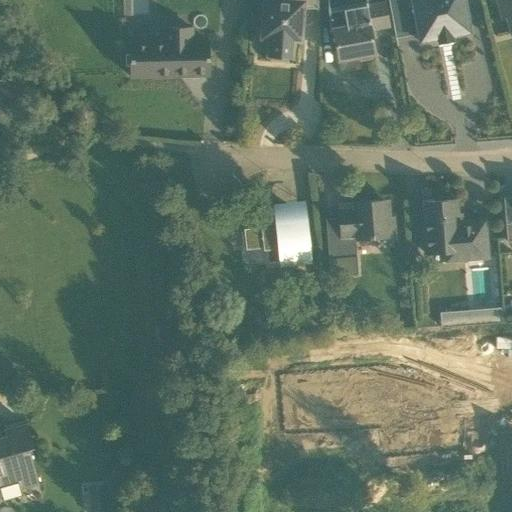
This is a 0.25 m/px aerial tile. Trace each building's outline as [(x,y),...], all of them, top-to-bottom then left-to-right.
[(301,40),(301,39),(304,0),(300,0),(263,0),(261,37),(268,38),(267,55),(271,55),(271,60),(287,61),(287,56),(292,57),(293,40),(301,40)] [(414,10),(418,33),(419,41),(437,38),(438,42),(453,39),(452,35),(470,32),(464,0),(388,0),(391,15),(414,10)] [(511,0),(496,0),(502,19),(506,17),(511,35),(511,34),(511,0)] [(360,56),(361,59),(371,57),(370,55),(375,54),(370,29),(389,26),(384,2),(367,5),(367,4),(328,11),(329,30),(333,29),(338,60),(360,56)] [(150,42),(131,42),(129,42),(129,43),(129,50),(130,53),(130,76),(155,76),(155,70),(208,68),(208,40),(191,41),(191,27),(165,28),(165,41),(152,42),(150,42)] [(511,196),(503,198),(507,241),(511,240),(511,196)] [(471,259),(488,257),(485,220),(459,223),(456,199),(424,202),(426,223),(423,223),(425,253),(470,250),(471,259)] [(352,203),(353,208),(339,209),(341,237),(355,236),(355,238),(395,235),(393,217),(389,217),(388,200),(352,203)] [(268,261),(280,260),(280,263),(310,259),(306,219),(260,224),(261,227),(243,229),(243,230),(241,231),(243,248),(246,247),(246,249),(263,247),(263,250),(267,250),(268,261)] [(355,240),(327,242),(328,258),(357,256),(355,240)] [(469,324),(502,322),(501,310),(468,312),(469,323),(469,324)] [(294,339),(252,343),(260,421),(296,418),(296,413),(353,407),(354,411),(364,410),(364,406),(372,405),(377,450),(372,450),(372,452),(380,452),(380,451),(397,449),(397,450),(402,449),(402,448),(410,447),(410,448),(414,448),(415,455),(417,454),(416,447),(443,445),(443,444),(447,443),(444,416),(440,417),(439,404),(438,404),(437,392),(470,389),(463,319),(399,325),(404,376),(376,379),(375,370),(363,371),(359,329),(319,334),(321,360),(296,362),(294,339)] [(0,492),(0,487),(18,482),(20,488),(38,483),(28,449),(33,447),(26,424),(4,431),(6,437),(0,438),(0,494),(1,494),(0,492)] [(108,511),(107,495),(90,497),(90,511),(108,511)]
